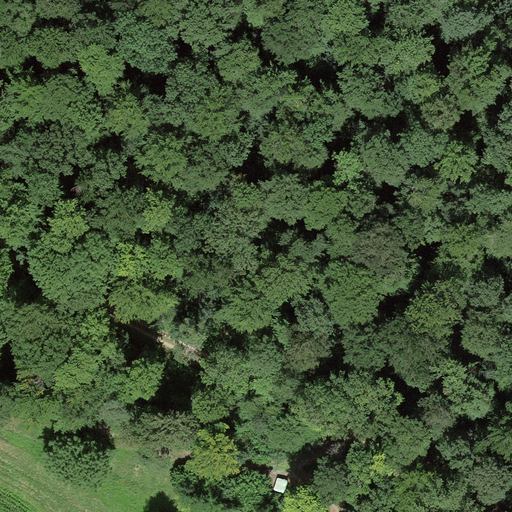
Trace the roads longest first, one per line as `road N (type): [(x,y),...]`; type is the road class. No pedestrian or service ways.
road 1 (track): [(0,258),(511,509)]
road 2 (track): [(0,447),(279,495)]
